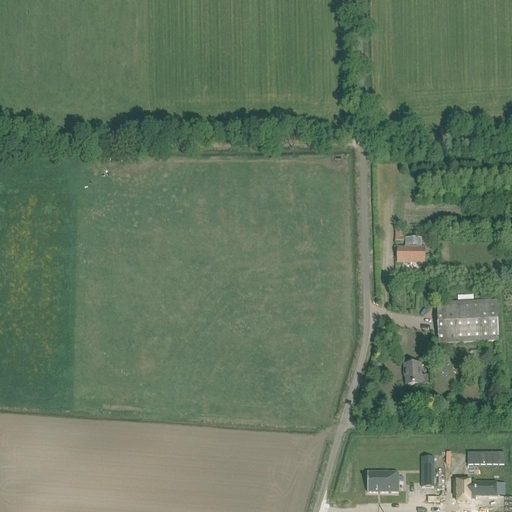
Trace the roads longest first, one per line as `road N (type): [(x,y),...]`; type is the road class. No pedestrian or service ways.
road 1 (track): [(0,145),(511,132)]
road 2 (unclassified): [(344,427),(372,336),(361,0)]
road 3 (unclassified): [(344,427),(511,424)]
